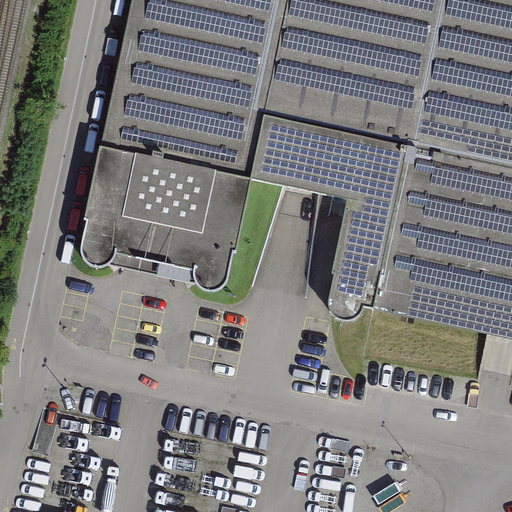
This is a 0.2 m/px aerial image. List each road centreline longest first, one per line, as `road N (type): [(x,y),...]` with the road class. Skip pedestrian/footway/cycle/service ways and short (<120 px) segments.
road 1 (unknown): [(21,419),(299,511)]
road 2 (unknown): [(327,158),(283,410)]
